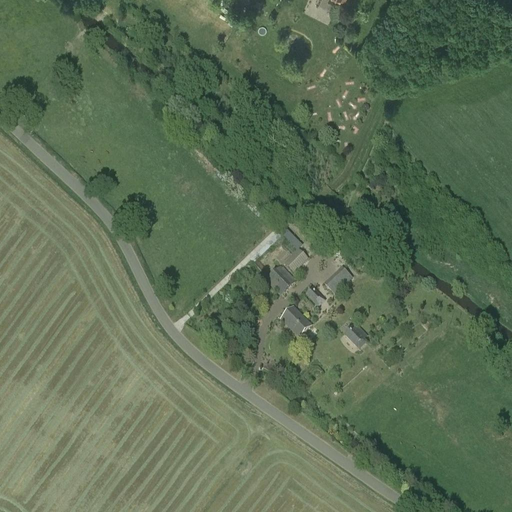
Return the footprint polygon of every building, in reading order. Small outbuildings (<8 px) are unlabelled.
[(239,0),(227,0),(243,12),(247,6),(239,0)] [(298,250),(283,264),(292,274),(307,261),(298,250)] [(266,283),(281,298),(296,282),(281,267),(266,283)] [(352,281),(342,269),(324,285),(335,297),(352,281)] [(306,297),(315,307),(323,299),(313,290),(306,297)] [(294,309),(281,321),(299,340),(312,328),(294,309)] [(367,345),(364,341),(368,338),(356,325),(344,337),(359,353),(367,345)]
